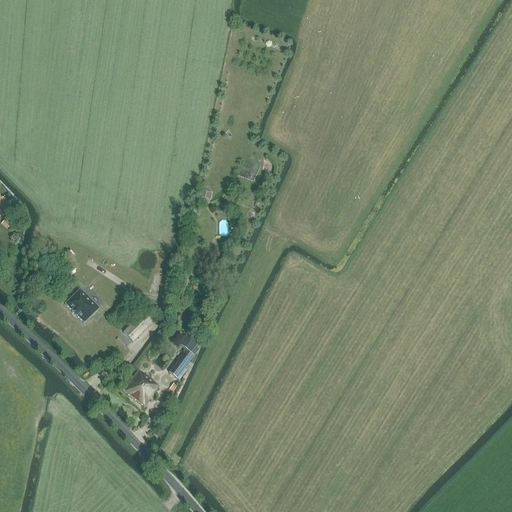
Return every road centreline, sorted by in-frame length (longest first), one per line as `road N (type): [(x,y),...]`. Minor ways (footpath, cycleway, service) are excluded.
road 1 (unclassified): [(197,511),(0,310)]
road 2 (track): [(284,224),(158,466)]
